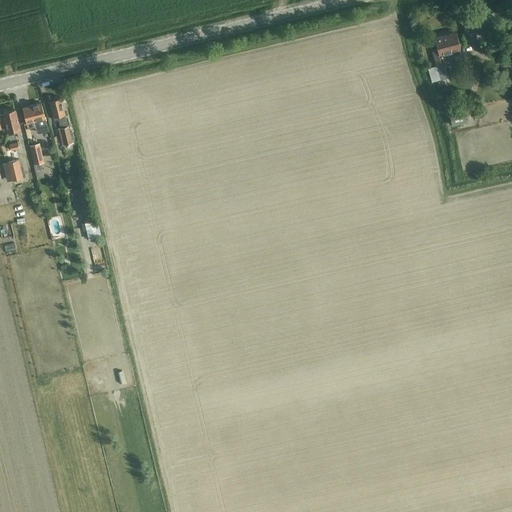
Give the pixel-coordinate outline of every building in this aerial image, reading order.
[(460,49),(456,31),(435,36),(438,47),(433,48),(436,62),(442,60),(440,54),(460,49)] [(447,60),(438,62),(442,76),(450,74),(447,60)] [(435,67),(427,70),(431,81),(439,79),(435,67)] [(62,143),(64,143),(75,140),(71,124),(68,125),(62,97),(51,99),(55,119),(59,118),(61,127),(58,127),(62,143)] [(41,102),(31,104),(22,106),(27,123),(35,121),(37,131),(39,132),(48,129),(41,102)] [(0,123),(5,122),(8,131),(20,128),(15,109),(3,112),(3,113),(0,113),(0,123)] [(18,142),(9,144),(11,150),(19,148),(18,142)] [(44,161),(40,142),(30,145),(35,163),(44,161)] [(18,159),(6,162),(11,181),(23,178),(18,159)] [(96,216),(97,236),(107,236),(106,216),(96,216)]
